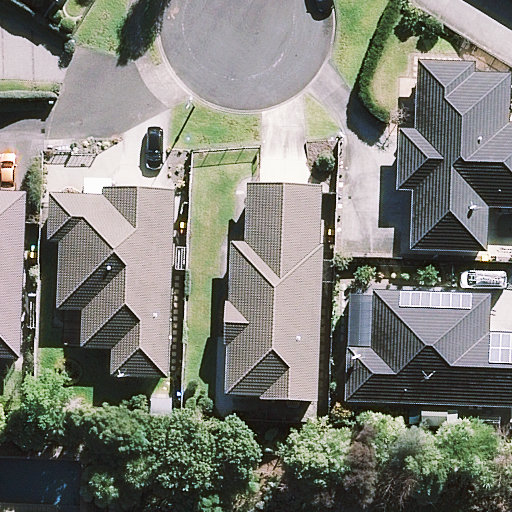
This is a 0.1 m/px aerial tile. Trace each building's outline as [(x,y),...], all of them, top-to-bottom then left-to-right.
[(46,0),(65,12),(72,0),(46,0)] [(479,71),(422,69),(419,138),(406,137),(403,200),(417,201),(415,258),(491,260),(493,216),(511,216),(511,82),(478,82),(479,71)] [(327,196),(253,193),(251,252),(237,251),(235,311),(230,311),(228,355),(233,355),(231,403),(265,404),(265,409),(321,412),(328,255),(324,254),(327,196)] [(119,387),(177,389),(182,200),(111,198),(111,205),(57,204),(56,252),(66,252),(64,320),(89,320),(88,358),(120,359),(119,387)] [(0,366),(29,367),(34,202),(0,200),(0,366)] [(353,356),(351,410),(511,414),(511,341),(495,341),(496,303),(379,299),(377,357),(353,356)]
